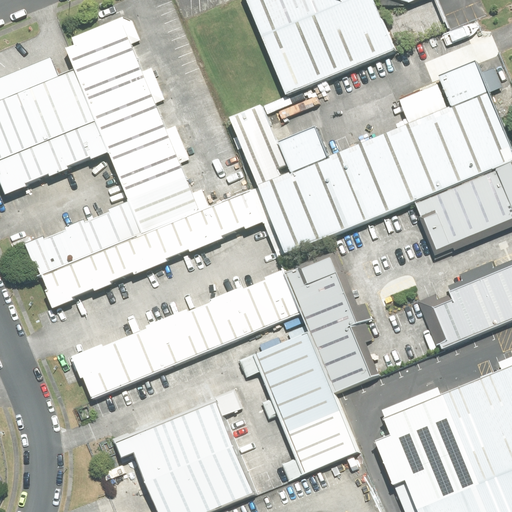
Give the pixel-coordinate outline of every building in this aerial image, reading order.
[(244,0),(281,93),(390,45),(373,0),(244,0)] [(70,41),(83,73),(137,51),(124,19),(70,41)] [(83,73),(96,105),(150,83),(137,51),(83,73)] [(53,60),(20,73),(49,142),(97,123),(76,72),(61,79),(53,60)] [(266,107),(234,120),(291,259),(426,204),(511,169),(511,138),(480,60),(441,75),(455,108),(333,157),(320,126),(280,142),(266,107)] [(0,158),(2,162),(49,142),(20,73),(0,81),(0,158)] [(96,105),(109,137),(163,115),(150,83),(96,105)] [(109,137),(122,169),(177,147),(163,115),(109,137)] [(97,123),(65,136),(77,164),(109,151),(97,123)] [(49,142),(33,149),(45,177),(77,164),(65,136),(49,142)] [(122,169),(135,201),(190,179),(177,147),(122,169)] [(33,149),(2,162),(13,190),(45,177),(33,149)] [(511,169),(475,185),(496,238),(511,231),(511,169)] [(135,201),(148,232),(203,211),(190,179),(135,201)] [(475,185),(426,204),(447,257),(496,238),(475,185)] [(259,190),(203,211),(148,232),(145,233),(112,246),(46,271),(60,306),(272,224),(259,190)] [(112,246),(145,233),(133,203),(100,215),(112,246)] [(79,258),(112,246),(100,215),(67,228),(79,258)] [(46,271),(79,258),(67,228),(35,241),(46,271)] [(352,306),(338,271),(296,288),(310,323),(352,306)] [(511,272),(495,279),(511,320),(511,272)] [(310,327),(288,273),(82,355),(103,409),(310,327)] [(511,320),(495,279),(467,290),(486,337),(511,326),(511,320)] [(467,290),(439,301),(458,348),(486,337),(467,290)] [(367,341),(352,306),(310,323),(324,358),(367,341)] [(266,353),(291,414),(335,396),(311,335),(266,353)] [(381,377),(367,341),(324,358),(338,394),(381,377)] [(380,443),(408,511),(511,511),(511,365),(387,417),(395,437),(380,443)] [(291,414),(315,475),(360,457),(335,396),(291,414)] [(221,511),(259,497),(222,406),(138,439),(167,511),(221,511)]
